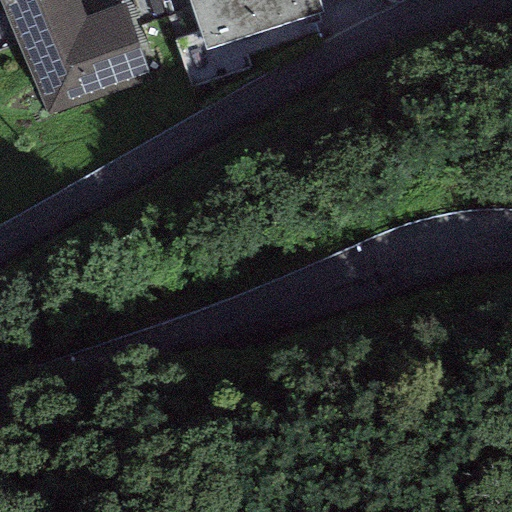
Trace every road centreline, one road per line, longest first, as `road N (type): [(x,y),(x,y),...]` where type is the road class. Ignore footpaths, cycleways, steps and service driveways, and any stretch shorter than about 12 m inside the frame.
road 1 (residential): [(0,400),(397,247),(511,229)]
road 2 (residential): [(469,0),(313,66),(0,248)]
